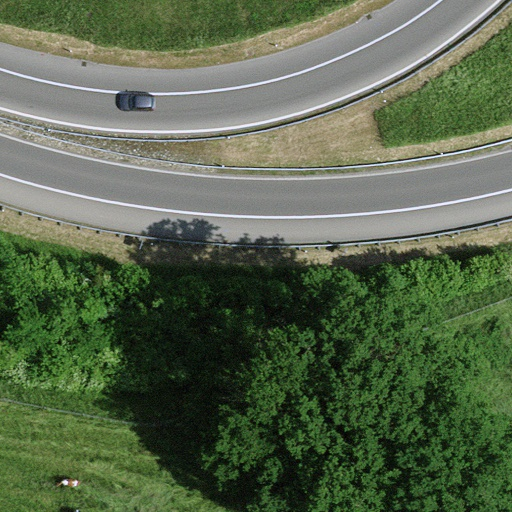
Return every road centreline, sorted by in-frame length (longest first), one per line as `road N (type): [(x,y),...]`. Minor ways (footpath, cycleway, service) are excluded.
road 1 (motorway): [(0,153),(146,188),(260,198),(388,192),(511,170)]
road 2 (motorway): [(470,0),(354,72),(238,106),(105,110),(0,87)]
